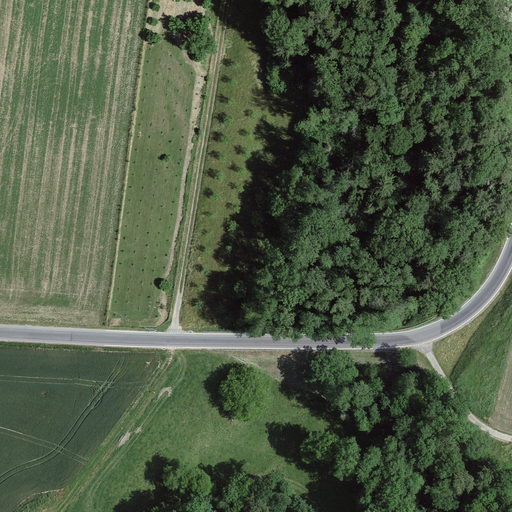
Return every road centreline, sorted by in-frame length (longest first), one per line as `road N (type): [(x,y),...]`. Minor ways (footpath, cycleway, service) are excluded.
road 1 (tertiary): [(511,247),(479,301),(420,336),(170,340),(0,331)]
road 2 (track): [(170,340),(230,0)]
road 3 (track): [(420,336),(460,406),(511,439)]
